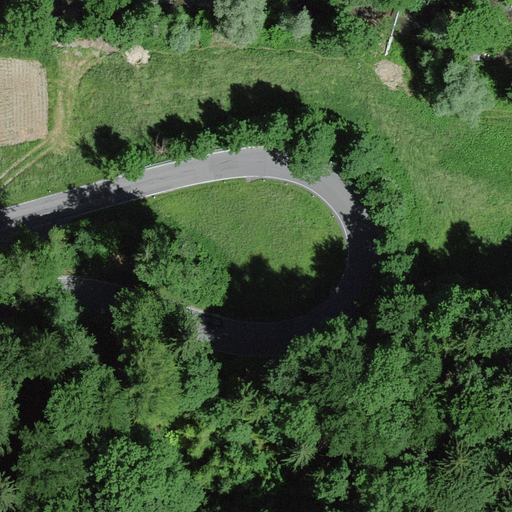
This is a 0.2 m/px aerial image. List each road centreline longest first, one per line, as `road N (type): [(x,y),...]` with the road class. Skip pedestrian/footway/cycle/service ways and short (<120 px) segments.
road 1 (tertiary): [(0,301),(71,289),(228,335),(287,338),(347,305),(368,252),(343,194),(279,161),(193,170),(0,222)]
road 2 (track): [(511,281),(442,309),(389,319),(347,305)]
